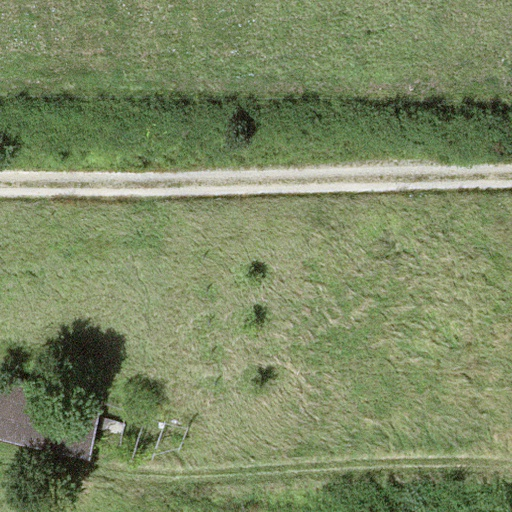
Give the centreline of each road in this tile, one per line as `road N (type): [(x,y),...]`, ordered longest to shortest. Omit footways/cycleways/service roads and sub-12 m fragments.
road 1 (track): [(511,472),(431,468),(179,485),(0,456)]
road 2 (track): [(0,179),(511,173)]
